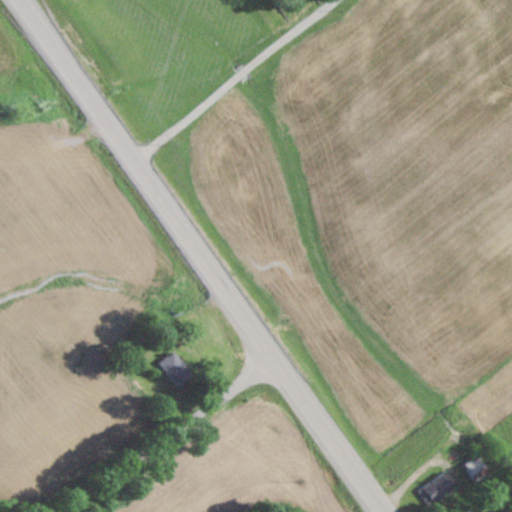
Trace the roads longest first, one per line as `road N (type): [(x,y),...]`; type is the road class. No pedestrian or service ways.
road 1 (trunk): [(380,511),(18,0)]
road 2 (residential): [(64,511),(276,364)]
